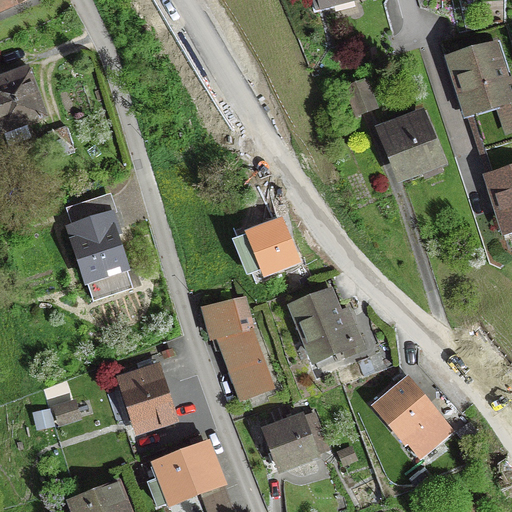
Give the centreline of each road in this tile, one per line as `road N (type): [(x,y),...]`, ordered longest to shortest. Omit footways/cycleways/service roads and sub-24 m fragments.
road 1 (tertiary): [(181,0),(340,247),(455,363),(511,437)]
road 2 (residential): [(79,0),(110,59),(193,337),(259,511)]
road 3 (residential): [(403,0),(480,212)]
